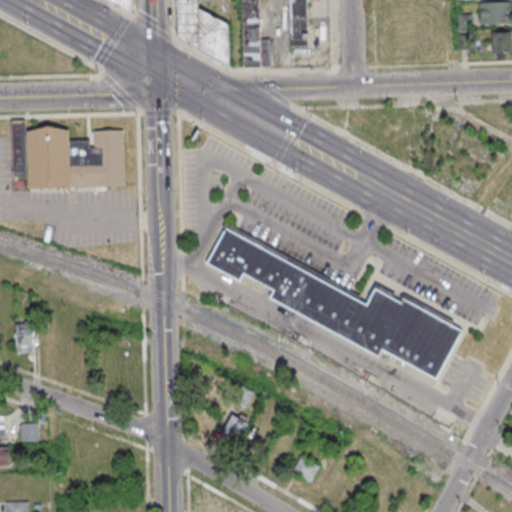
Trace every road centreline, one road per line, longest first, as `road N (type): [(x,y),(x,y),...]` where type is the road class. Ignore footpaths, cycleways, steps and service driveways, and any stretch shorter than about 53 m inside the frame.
road 1 (residential): [(282,511),(165,439),(0,381)]
road 2 (tertiary): [(161,301),(155,69)]
road 3 (primary): [(360,181),(197,91)]
road 4 (primary): [(511,262),(360,181)]
road 5 (tertiary): [(155,69),(121,94),(0,97)]
road 6 (tertiary): [(356,87),(197,91)]
road 7 (tertiary): [(511,81),(356,87)]
road 8 (residential): [(511,381),(440,511)]
road 9 (tertiary): [(165,439),(161,301)]
road 10 (primary): [(155,69),(37,3)]
